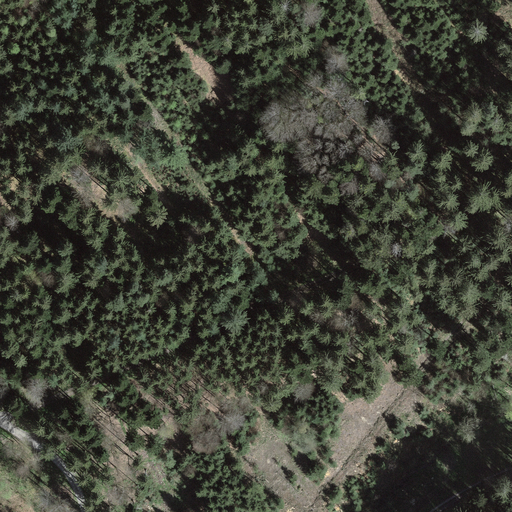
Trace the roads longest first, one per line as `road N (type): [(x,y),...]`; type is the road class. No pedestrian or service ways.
road 1 (track): [(0,419),(511,195)]
road 2 (track): [(0,421),(59,461),(84,511)]
